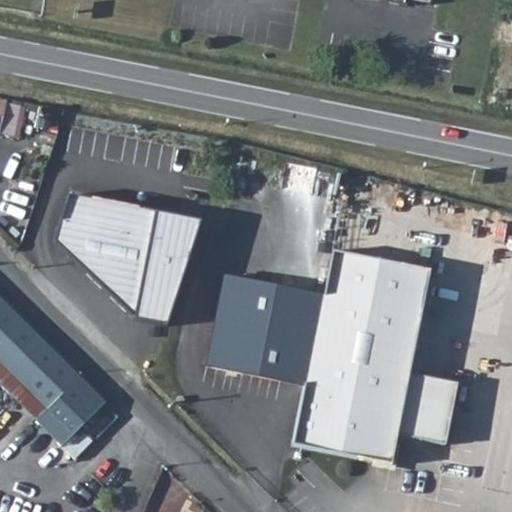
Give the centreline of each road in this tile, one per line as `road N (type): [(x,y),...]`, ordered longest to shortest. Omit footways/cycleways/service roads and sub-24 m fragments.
road 1 (secondary): [(0,60),(511,157)]
road 2 (residential): [(159,426),(0,267)]
road 3 (residential): [(247,511),(159,426)]
